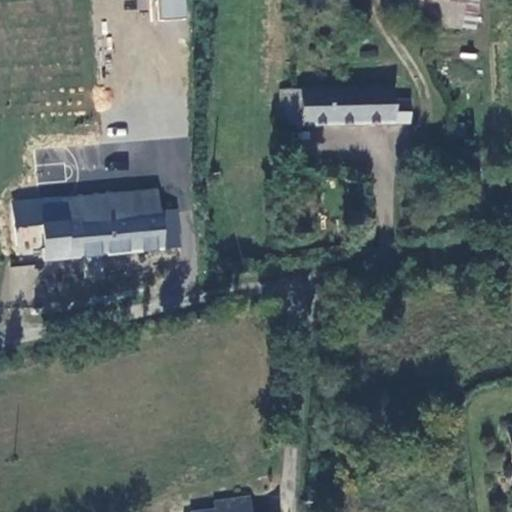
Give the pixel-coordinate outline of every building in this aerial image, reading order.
[(158,0),(158,18),(186,18),(186,0),(158,0)] [(458,30),(462,0),(410,0),(407,22),(458,30)] [(392,87),(280,88),(280,126),(409,123),(409,102),(392,101),(392,87)] [(159,213),(158,192),(79,199),(80,222),(40,225),(41,237),(44,261),(178,248),(175,211),(159,213)] [(40,225),(80,222),(79,199),(38,204),(40,225)] [(40,225),(38,204),(0,207),(0,242),(41,237),(40,225)] [(196,262),(181,263),(183,276),(197,274),(196,262)] [(249,511),(247,499),(211,503),(212,511),(204,511),(249,511)]
